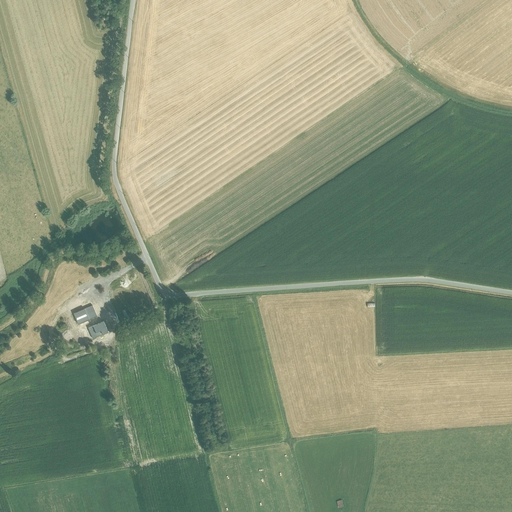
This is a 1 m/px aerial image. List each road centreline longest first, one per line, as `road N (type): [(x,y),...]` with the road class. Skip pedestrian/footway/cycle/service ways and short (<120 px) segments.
road 1 (unclassified): [(511,292),(424,279),(163,291),(113,169),(132,0)]
road 2 (track): [(147,257),(64,307),(49,337)]
road 3 (unknown): [(169,294),(115,334),(94,286)]
